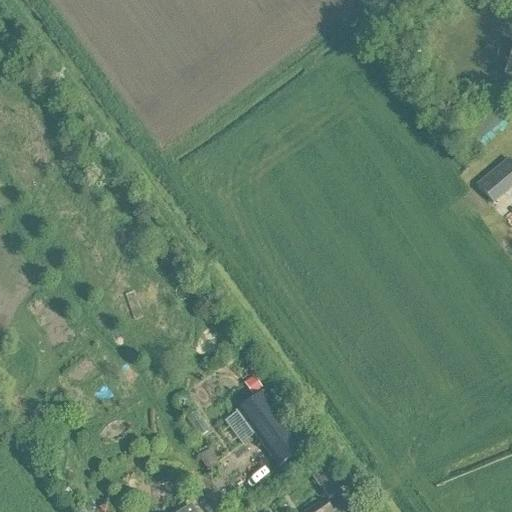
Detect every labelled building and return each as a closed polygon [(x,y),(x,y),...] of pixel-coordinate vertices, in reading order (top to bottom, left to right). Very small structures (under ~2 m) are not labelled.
[(511,41),(509,41),(497,72),(511,77),(511,41)] [(498,207),(511,193),(511,156),(479,187),(498,207)] [(302,453),(261,397),(237,415),(225,424),(241,447),(253,438),(277,471),(302,453)] [(324,472),(315,478),(329,499),(338,492),(324,472)] [(359,511),(350,499),(332,511),(330,511),(322,501),(307,511),(359,511)]
